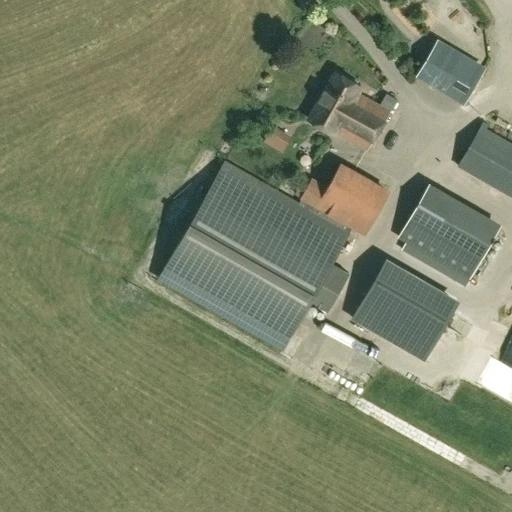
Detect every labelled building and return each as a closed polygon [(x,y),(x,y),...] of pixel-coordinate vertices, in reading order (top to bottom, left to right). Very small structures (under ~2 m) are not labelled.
[(306,63),(333,36),(320,22),(308,34),(311,37),(295,52),(306,63)] [(465,103),(487,67),(440,39),(419,76),(465,103)] [(368,149),(390,111),(356,92),(360,85),(335,71),(308,118),(333,132),(334,130),(368,149)] [(277,104),(263,112),(269,122),(283,114),(277,104)] [(481,126),(458,166),(511,196),(511,143),(487,129),(489,125),(484,121),(481,126)] [(288,145),(292,129),(270,124),(266,139),(288,145)] [(298,203),(268,185),(226,161),(195,214),(158,278),(281,349),(308,302),(326,312),(347,274),(330,264),(351,227),(364,235),(389,192),(340,164),(326,188),(311,180),(298,203)] [(398,237),(423,251),(470,278),(498,230),(426,188),(398,237)] [(356,309),(426,350),(453,303),(383,263),(356,309)] [(502,331),(500,342),(511,344),(511,322),(486,317),(484,326),(502,331)]
